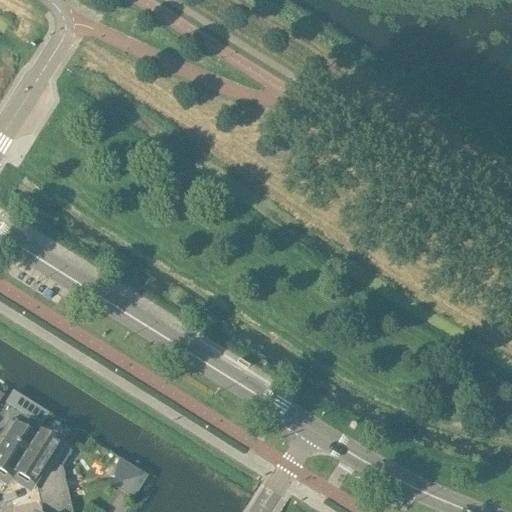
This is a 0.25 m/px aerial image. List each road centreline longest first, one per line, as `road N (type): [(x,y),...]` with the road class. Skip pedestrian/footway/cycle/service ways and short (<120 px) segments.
road 1 (tertiary): [(310,430),(0,236)]
road 2 (tertiary): [(467,511),(310,430)]
road 3 (residential): [(0,138),(64,31),(45,0)]
